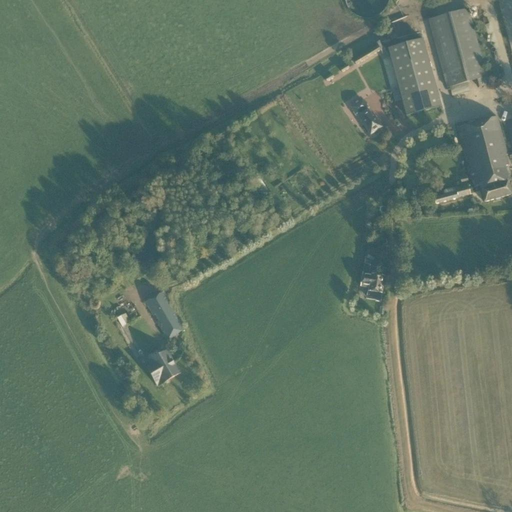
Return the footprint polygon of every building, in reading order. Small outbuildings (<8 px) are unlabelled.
[(428,20),(447,88),(477,80),(479,89),(489,86),(468,9),(428,20)] [(441,107),(422,40),(388,49),(406,117),(441,107)] [(380,51),(385,59),(388,57),(379,42),(376,44),(377,46),(353,61),(355,65),(380,51)] [(347,65),(339,70),(342,74),(349,69),(347,65)] [(331,74),(324,79),(326,83),(334,78),(331,74)] [(367,109),(362,100),(350,108),(356,117),(357,116),(361,121),(361,122),(370,136),(382,127),(372,114),(370,115),(366,110),(367,109)] [(510,166),(506,155),(508,154),(497,116),(456,128),(468,169),(470,168),(474,181),(472,182),(474,188),(479,187),(485,205),(511,197),(511,196),(509,186),(510,185),(505,168),(510,166)] [(269,193),(259,180),(253,184),(262,198),(269,193)] [(434,198),(435,205),(471,196),(468,185),(455,188),(456,192),(434,198)] [(376,269),(378,256),(366,254),(364,268),(364,273),(362,272),(360,287),(368,288),(367,291),(381,293),(384,276),(375,275),(376,269)] [(156,323),(167,341),(184,332),(162,293),(145,303),(153,317),(155,316),(158,322),(156,323)] [(118,316),(120,325),(129,323),(127,314),(118,316)] [(144,365),(157,388),(181,374),(167,351),(144,365)]
